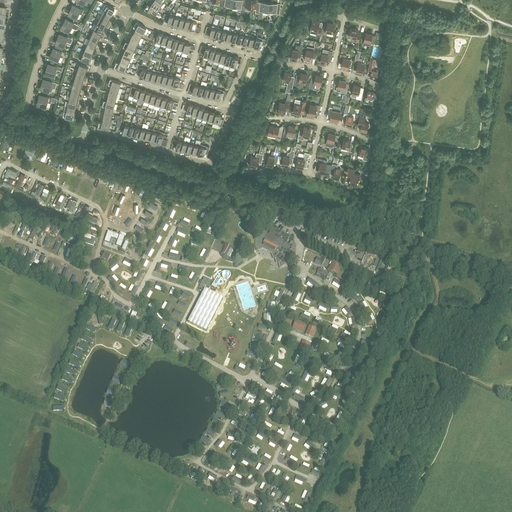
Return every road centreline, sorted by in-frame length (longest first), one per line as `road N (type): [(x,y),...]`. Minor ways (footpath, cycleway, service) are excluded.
road 1 (unclassified): [(511,288),(83,142)]
road 2 (residential): [(23,122),(65,0)]
